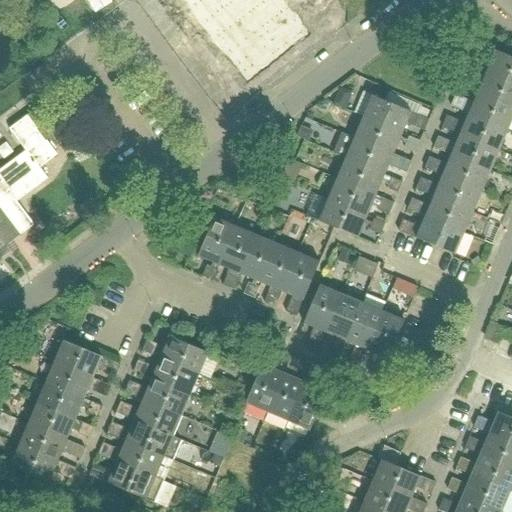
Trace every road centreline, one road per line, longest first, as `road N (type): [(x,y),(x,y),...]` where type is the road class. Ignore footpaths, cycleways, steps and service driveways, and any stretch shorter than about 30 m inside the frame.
road 1 (unclassified): [(117,237),(425,0)]
road 2 (residential): [(289,511),(320,460),(428,405),(465,354)]
road 3 (unclassified): [(0,321),(117,237)]
road 4 (residential): [(272,328),(144,275)]
